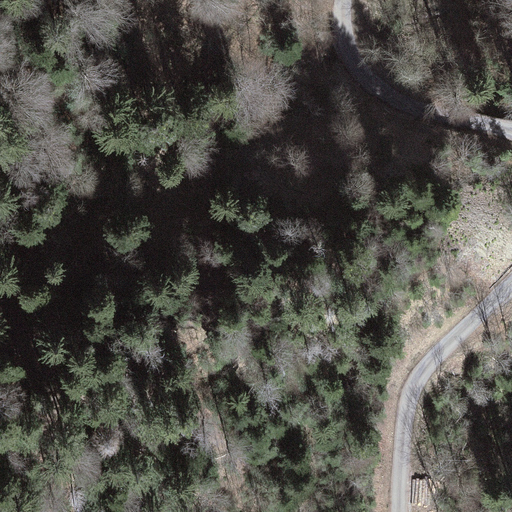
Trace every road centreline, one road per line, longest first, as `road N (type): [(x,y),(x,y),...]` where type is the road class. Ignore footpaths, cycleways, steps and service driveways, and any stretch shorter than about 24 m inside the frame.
road 1 (track): [(401,511),(413,390),(440,348),(511,281)]
road 2 (track): [(511,132),(378,89),(348,51),(344,0)]
